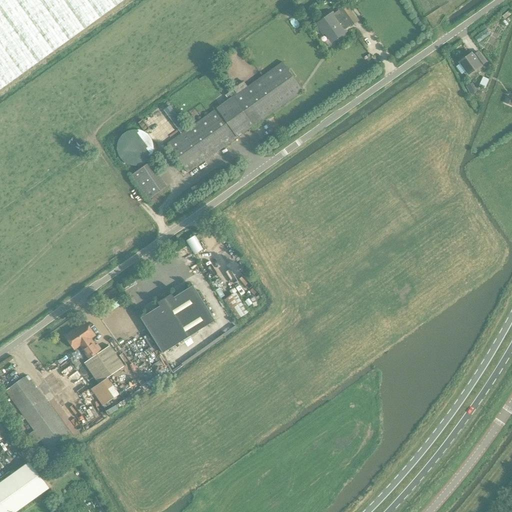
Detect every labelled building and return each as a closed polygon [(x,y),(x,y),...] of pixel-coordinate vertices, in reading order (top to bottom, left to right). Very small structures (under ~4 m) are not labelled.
[(0,0),(0,90),(59,48),(124,0),(0,0)] [(344,30),(350,26),(351,27),(358,22),(356,20),(357,19),(353,12),(351,13),(347,7),(340,12),(342,15),(336,18),(333,14),(317,25),(323,34),(325,32),(332,42),(346,32),(344,30)] [(509,11),(502,16),(505,20),(511,14),(509,11)] [(485,62),(480,55),(478,53),(473,56),(472,54),(460,63),(469,75),(485,62)] [(282,62),(248,87),(244,82),(234,89),(237,94),(233,97),(216,109),(217,109),(167,144),(187,173),(254,125),(254,126),(303,91),(282,62)] [(483,77),(479,86),(485,89),(488,80),(483,77)] [(470,84),(466,86),(470,95),(475,93),(470,84)] [(149,200),(167,187),(150,162),(132,175),(149,200)] [(160,306),(141,318),(163,353),(215,321),(193,286),(174,297),(172,294),(157,303),(160,306)] [(237,320),(248,313),(235,293),(224,300),(237,320)] [(80,346),(89,360),(100,352),(91,338),(95,336),(85,322),(65,336),(75,349),(80,346)] [(85,363),(99,384),(91,389),(103,406),(119,395),(108,378),(124,367),(110,346),(100,352),(89,360),(85,363)] [(48,451),(71,435),(28,375),(5,391),(48,451)] [(30,434),(26,437),(32,446),(36,443),(30,434)] [(0,511),(15,511),(49,488),(30,462),(0,483),(0,511)]
